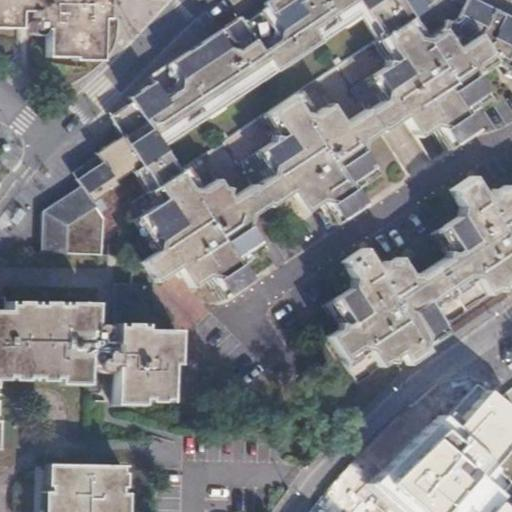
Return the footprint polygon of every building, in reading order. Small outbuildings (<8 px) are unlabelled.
[(0,0),(0,29),(21,30),(21,13),(32,12),(34,19),(36,20),(36,22),(32,23),(31,25),(29,29),(30,32),(33,36),(37,36),(44,34),(47,34),(47,38),(46,59),(72,58),(72,56),(102,56),(102,20),(102,0),(0,0)] [(508,71),(506,78),(511,81),(511,18),(474,0),(467,0),(458,21),(449,26),(445,24),(444,30),(422,44),(417,43),(404,23),(438,1),(438,0),(285,0),(279,5),(202,55),(130,102),(131,105),(135,110),(113,124),(121,137),(140,164),(163,200),(155,206),(141,215),(156,237),(154,248),(150,251),(138,259),(153,283),(176,269),(190,289),(203,281),(208,277),(218,279),(228,295),(250,281),(241,268),(234,258),(256,244),(247,230),(246,228),(248,218),(264,207),(267,209),(290,195),(303,214),(315,206),(325,199),(339,221),(363,205),(353,190),(347,182),(370,166),(362,153),(361,151),(363,141),(380,130),(381,132),(403,118),(417,138),(428,130),(431,128),(441,128),(453,146),(476,131),(465,116),(459,106),(481,92),(473,80),(472,77),(476,65),(491,55),(497,64),(499,68),(508,71)] [(128,98),(130,102),(202,55),(279,5),(285,0),(263,0),(260,2),(261,5),(262,6),(241,20),(239,17),(237,14),(213,30),(214,34),(168,64),(169,66),(148,80),(150,84),(128,98)] [(114,182),(125,174),(128,172),(140,164),(121,137),(97,154),(102,162),(114,182)] [(117,186),(114,182),(102,162),(76,179),(81,187),(41,212),(41,254),(99,255),(102,218),(91,202),(117,186)] [(397,355),(405,367),(427,353),(423,348),(430,334),(444,325),(490,293),(496,290),(501,290),(501,284),(505,282),(511,291),(511,197),(505,187),(497,192),(492,191),(491,196),(486,200),(470,177),(449,192),(459,207),(456,219),(442,228),(456,250),(451,253),(447,252),(444,259),(414,277),(405,276),(394,260),(376,271),(361,249),(341,263),(351,278),(348,290),(331,301),(345,323),(337,329),(325,338),(355,381),(397,355)] [(118,300),(127,300),(127,285),(118,285),(118,300)] [(127,285),(127,300),(149,300),(149,285),(127,285)] [(0,381),(57,382),(58,379),(85,380),(85,385),(85,392),(97,393),(98,374),(100,373),(104,371),(106,367),(114,368),(114,398),(140,399),(141,402),(166,402),(168,365),(169,332),(144,331),(143,325),(127,324),(115,324),(114,342),(98,342),(100,339),(103,336),(104,332),(102,329),(100,327),(96,326),(92,328),(91,330),(90,334),(87,334),(88,304),(5,302),(5,311),(0,311),(0,381)] [(0,511),(117,511),(117,496),(121,496),(122,468),(120,467),(45,464),(44,451),(0,449),(0,511)]
